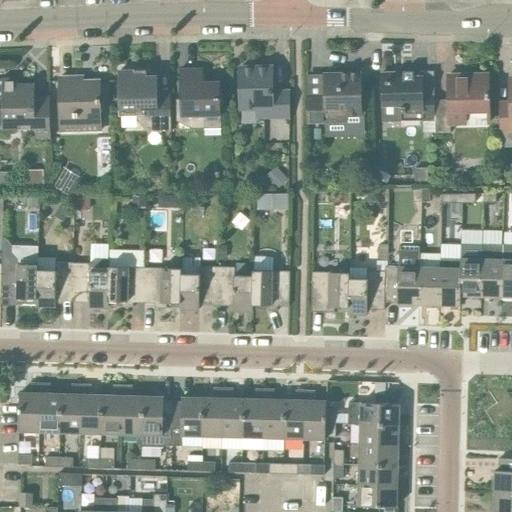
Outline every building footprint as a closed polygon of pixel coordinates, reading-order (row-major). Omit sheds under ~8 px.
[(258,124),(258,108),(264,108),(264,118),(290,118),(291,91),(272,92),(272,68),(240,69),(241,109),(243,109),(244,124),(258,124)] [(204,83),(203,70),(180,70),(181,100),(176,100),(177,121),(193,129),(205,129),(205,120),(219,120),(218,116),(221,116),(221,82),(204,83)] [(171,132),(171,117),(171,94),(157,94),(157,77),(147,77),(147,71),(120,71),(121,116),(137,116),(137,118),(143,128),(151,128),(151,132),(171,132)] [(435,120),(435,100),(435,97),(423,97),(422,75),(414,76),(414,72),(404,72),(404,73),(382,73),(383,106),(401,106),(402,121),(435,120)] [(307,123),(346,122),(346,116),(361,116),(360,74),(325,74),(326,98),(307,99),(307,123)] [(435,100),(435,120),(436,134),(451,133),(451,124),(466,124),(466,112),(489,111),(488,75),(448,76),(449,100),(435,100)] [(84,82),(84,78),(60,78),(61,126),(101,126),(100,82),(84,82)] [(500,132),(511,131),(511,78),(511,79),(511,102),(499,103),(500,132)] [(18,85),(18,79),(2,79),(2,120),(17,119),(18,129),(35,129),(36,139),(50,138),(50,97),(35,98),(35,85),(18,85)] [(361,104),(369,103),(369,91),(361,92),(361,104)] [(64,168),(53,187),(67,195),(78,177),(64,168)] [(276,168),(266,177),(277,189),(287,179),(276,168)] [(428,169),(414,169),(414,182),(428,182),(428,169)] [(422,190),(422,202),(430,202),(430,189),(422,190)] [(414,202),(422,202),(422,190),(413,190),(414,202)] [(462,195),(463,203),(476,203),(475,194),(462,195)] [(484,203),(497,203),(496,194),(483,194),(484,203)] [(462,214),(463,203),(462,195),(442,195),(442,204),(452,203),(452,212),(453,214),(462,214)] [(180,196),(169,196),(169,208),(180,208),(180,196)] [(288,198),(278,196),(276,205),(287,207),(288,198)] [(146,197),(132,197),(132,208),(146,208),(146,197)] [(38,198),(27,198),(27,208),(38,208),(38,198)] [(90,198),(77,198),(77,210),(90,210),(90,198)] [(192,198),(185,205),(191,211),(198,205),(192,198)] [(468,240),(489,240),(490,229),(468,228),(468,240)] [(37,305),(38,265),(18,265),(18,259),(12,252),(12,245),(2,240),(2,264),(1,299),(12,299),(11,304),(23,305),(24,299),(36,300),(36,305),(37,305)] [(503,260),(503,245),(483,244),(482,260),(481,297),(502,297),(503,260)] [(511,297),(511,245),(503,245),(503,260),(502,297),(511,297)] [(227,246),(218,246),(218,259),(227,259),(227,246)] [(379,246),(379,261),(388,261),(389,246),(379,246)] [(419,305),(420,268),(421,246),(400,246),(399,267),(386,267),(386,272),(386,303),(398,303),(398,305),(419,305)] [(217,305),(218,267),(200,267),(200,258),(183,257),(183,260),(182,274),(181,304),(180,304),(180,309),(200,309),(200,305),(217,305)] [(460,269),(461,259),(441,258),(441,268),(440,306),(461,306),(461,296),(460,296),(461,269),(460,269)] [(182,274),(183,260),(173,259),(172,269),(146,268),(145,303),(155,303),(155,308),(167,308),(167,303),(180,304),(181,304),(182,274)] [(481,297),(482,260),(461,259),(460,269),(461,269),(460,296),(461,296),(481,297)] [(73,302),(74,263),(56,263),(56,271),(38,270),(38,265),(37,305),(56,306),(56,301),(73,302)] [(109,307),(110,267),(109,267),(109,272),(92,272),(92,264),(74,263),(73,302),(90,302),(90,306),(109,307)] [(145,303),(146,268),(110,267),(109,307),(110,302),(122,302),(122,307),(134,308),(134,302),(145,303)] [(253,276),(235,275),(236,267),(218,267),(217,305),(234,306),(233,310),(253,311),(253,305),(253,276)] [(440,306),(441,268),(420,268),(419,305),(440,306)] [(253,305),(266,306),(266,311),(278,311),(278,306),(290,306),(290,272),(253,271),(253,276),(253,305)] [(349,308),(348,308),(348,313),(368,314),(368,309),(385,310),(386,303),(386,272),(368,271),(367,279),(350,279),(349,279),(349,308)] [(349,279),(350,279),(350,273),(313,272),(312,307),(323,307),(323,313),(335,313),(335,308),(348,308),(349,308),(349,279)] [(40,432),(41,384),(32,384),(31,394),(20,393),(19,432),(40,432)] [(60,433),(61,395),(51,394),(51,385),(41,384),(40,432),(60,433)] [(81,433),(82,385),(72,385),(72,395),(61,395),(60,433),(81,433)] [(102,434),(102,396),(91,395),(92,386),(82,385),(81,433),(102,434)] [(122,435),(123,387),(114,386),(113,396),(102,396),(102,434),(122,435)] [(143,435),(143,397),(133,396),(133,387),(123,387),(122,435),(142,435),(143,435)] [(223,437),(224,389),(214,389),(214,399),(203,398),(203,437),(223,437)] [(244,438),(244,399),(233,399),(234,390),(224,389),(223,437),(244,438)] [(264,438),(265,390),(256,390),(255,400),(244,399),(244,438),(264,438)] [(285,439),(285,401),(275,400),(275,391),(265,390),(264,438),(285,439)] [(305,439),(306,392),(296,391),(296,401),(285,401),(285,439),(305,439)] [(326,440),(326,437),(326,423),(327,409),(327,402),(315,401),(316,392),(306,392),(305,439),(326,440)] [(173,414),(164,414),(164,397),(143,397),(143,435),(142,435),(141,447),(165,447),(165,446),(172,446),(173,414)] [(182,398),(182,414),(173,414),(172,446),(173,446),(173,447),(183,447),(183,436),(203,437),(203,398),(182,398)] [(361,424),(399,425),(400,404),(361,403),(361,424)] [(326,423),(336,424),(336,410),(327,409),(326,423)] [(336,437),(336,424),(326,423),(326,437),(336,437)] [(399,436),(399,425),(361,424),(360,445),(405,446),(405,436),(399,436)] [(405,456),(405,446),(360,445),(360,465),(398,466),(398,455),(405,456)] [(100,448),(91,448),(91,457),(100,457),(100,448)] [(334,465),(344,465),(344,451),(334,450),(334,465)] [(32,465),(32,455),(18,455),(18,465),(32,465)] [(202,472),(202,471),(202,462),(202,456),(189,456),(188,471),(202,472)] [(61,468),(61,458),(46,457),(46,467),(61,468)] [(61,458),(61,468),(73,468),(74,458),(61,458)] [(101,469),(101,459),(87,458),(87,468),(101,469)] [(101,459),(101,469),(114,469),(115,459),(101,459)] [(495,493),(511,493),(511,459),(511,472),(496,471),(495,493)] [(143,470),(143,460),(128,460),(128,470),(143,470)] [(143,460),(143,470),(156,470),(156,460),(143,460)] [(202,462),(202,471),(215,471),(215,462),(202,462)] [(242,473),(242,463),(229,463),(229,473),(242,473)] [(242,463),(242,473),(256,473),(257,463),(242,463)] [(284,474),(284,464),(270,464),(270,474),(284,474)] [(284,464),(284,474),(298,475),(298,465),(284,464)] [(325,475),(325,465),(311,465),(311,475),(325,475)] [(344,479),(344,465),(334,465),(334,478),(344,479)] [(398,477),(398,466),(360,465),(359,486),(404,487),(404,477),(398,477)] [(82,474),(58,474),(57,486),(81,486),(82,474)] [(219,480),(205,479),(204,492),(218,493),(219,480)] [(403,496),(404,487),(359,486),(359,506),(397,508),(397,496),(403,496)] [(33,493),(21,493),(21,508),(33,508),(33,493)] [(511,511),(511,493),(495,493),(494,511),(511,511)] [(167,511),(168,495),(155,495),(155,500),(143,499),(142,511),(167,511)] [(105,511),(106,498),(95,498),(94,511),(91,511),(82,511),(81,511),(105,511)] [(117,511),(118,499),(106,498),(105,511),(117,511)] [(343,511),(343,498),(333,498),(333,511),(343,511)]
